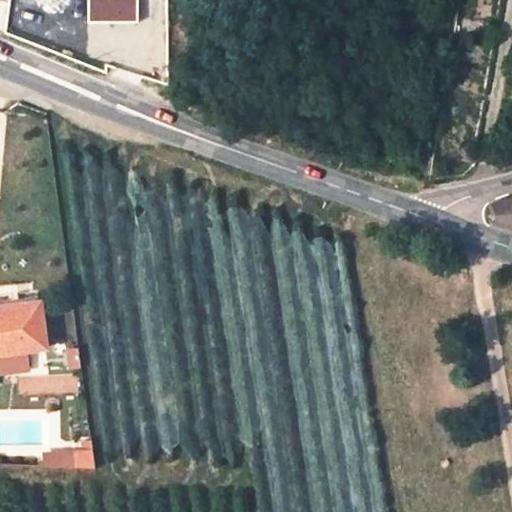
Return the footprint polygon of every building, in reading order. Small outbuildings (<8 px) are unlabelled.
[(86,0),(87,24),(106,24),(105,0),(86,0)] [(136,0),(105,0),(106,24),(137,24),(136,0)] [(511,231),(511,198),(492,206),(491,225),(511,231)] [(40,356),(35,310),(0,313),(0,361),(23,358),(40,356)] [(23,358),(0,361),(0,380),(25,377),(23,358)] [(89,455),(38,459),(39,473),(92,476),(89,455)]
